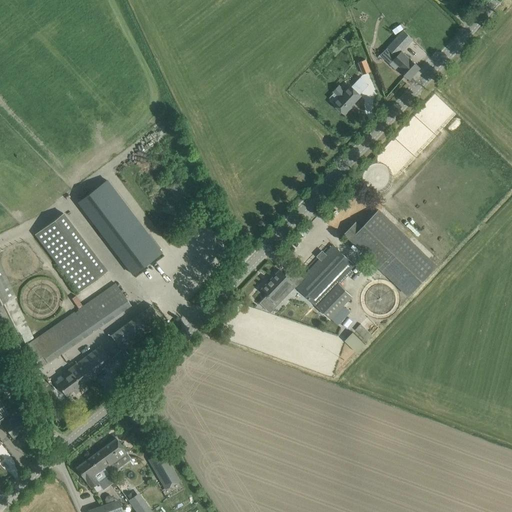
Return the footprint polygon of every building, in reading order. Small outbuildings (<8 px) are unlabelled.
[(403,30),(398,36),(387,48),(396,57),(389,64),(398,72),(399,70),(409,79),(420,68),(402,51),(413,40),(403,30)] [(365,60),(359,62),(363,74),(369,72),(370,72),(365,59),(365,60)] [(340,98),(334,104),(345,115),(352,107),(351,106),(361,95),(351,86),(346,92),(340,86),(334,92),(340,98)] [(121,261),(151,238),(107,180),(77,202),(121,261)] [(408,295),(436,265),(378,210),(361,228),(355,222),(344,234),(408,295)] [(78,293),(107,271),(63,213),(34,235),(78,293)] [(334,245),(295,286),(317,307),(339,283),(355,266),(334,245)] [(0,265),(0,325),(6,338),(19,332),(24,343),(33,338),(14,298),(15,297),(0,265)] [(270,294),(263,301),(271,309),(289,290),(290,290),(287,287),(293,280),(282,270),(282,269),(264,288),(264,289),(270,294)] [(339,283),(317,307),(330,320),(352,297),(339,283)] [(115,284),(24,347),(39,369),(130,306),(115,284)] [(123,352),(163,321),(151,306),(111,336),(123,352)] [(359,352),(375,336),(363,324),(347,340),(359,352)] [(55,382),(66,396),(73,390),(75,393),(83,388),(81,385),(112,361),(101,346),(67,371),(68,372),(55,382)] [(16,375),(1,386),(7,394),(13,390),(18,398),(25,393),(19,386),(16,375)] [(31,412),(25,404),(24,402),(9,412),(10,413),(0,419),(0,424),(6,432),(7,431),(12,438),(29,426),(23,418),(31,412)] [(114,463),(127,454),(116,438),(94,454),(108,474),(109,475),(117,469),(114,463)] [(149,460),(166,488),(179,480),(162,452),(149,460)] [(98,482),(98,481),(108,474),(94,454),(76,468),(85,480),(91,487),(98,482)] [(137,494),(128,501),(136,511),(139,511),(147,507),(137,494)] [(89,511),(121,511),(118,501),(89,511)]
